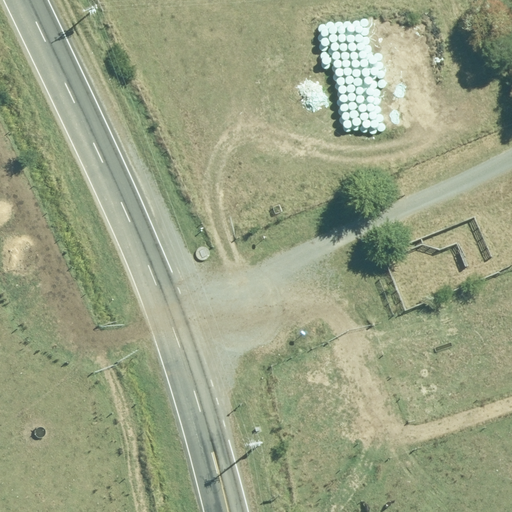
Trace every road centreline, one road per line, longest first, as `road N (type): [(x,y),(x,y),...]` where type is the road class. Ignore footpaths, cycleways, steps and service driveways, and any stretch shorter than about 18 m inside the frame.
road 1 (unclassified): [(169,319),(511,160)]
road 2 (tertiary): [(24,0),(169,319)]
road 3 (tertiary): [(169,319),(226,511)]
